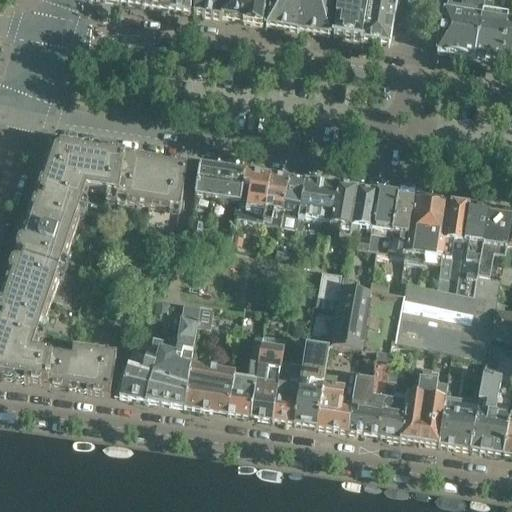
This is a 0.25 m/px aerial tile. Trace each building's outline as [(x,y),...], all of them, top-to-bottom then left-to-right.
[(120,0),(119,6),(120,6),(142,9),(143,0),(120,0)] [(166,14),(168,0),(143,0),(142,9),(142,10),(166,14)] [(190,17),(193,0),(168,0),(166,14),(168,14),(190,17)] [(195,0),(193,17),(221,21),(224,0),(195,0)] [(224,0),(221,21),(222,22),(222,21),(243,24),(243,25),(245,26),(251,27),(252,26),(263,28),(267,0),(224,0)] [(270,0),(266,29),(268,29),(269,28),(297,33),(302,0),(270,0)] [(302,0),(297,33),(297,34),(300,34),(330,38),(335,0),(302,0)] [(339,0),(334,39),(363,43),(369,0),(368,0),(339,0)] [(369,0),(363,43),(389,48),(397,5),(397,0),(369,0)] [(445,15),(437,55),(474,61),(485,0),(472,0),(471,9),(447,6),(445,15)] [(501,64),(506,23),(508,14),(492,12),(494,0),(485,0),(474,61),(475,61),(475,60),(501,64)] [(511,24),(506,23),(501,64),(511,65),(511,24)] [(52,152),(0,305),(0,382),(47,390),(52,357),(36,355),(90,193),(108,197),(118,198),(125,158),(59,147),(52,152)] [(118,198),(108,197),(106,205),(179,216),(187,167),(125,158),(118,198)] [(201,169),(195,200),(240,207),(246,176),(238,175),(238,174),(212,170),(211,171),(201,169)] [(271,180),(246,176),(240,207),(237,221),(264,225),(267,213),(271,180)] [(271,180),(267,213),(264,225),(271,226),(270,228),(279,229),(282,231),(283,216),(289,182),(271,180)] [(289,182),(283,216),(282,231),(295,234),(299,219),(305,185),(289,182)] [(305,185),(299,219),(298,222),(330,227),(337,190),(305,185)] [(337,190),(330,227),(330,229),(341,231),(339,242),(349,244),(351,233),(351,230),(359,193),(337,190)] [(359,193),(351,230),(351,233),(349,244),(348,251),(368,255),(378,196),(359,193)] [(399,200),(378,196),(368,255),(377,256),(380,235),(393,236),(399,200)] [(399,200),(393,236),(390,250),(398,251),(398,256),(405,257),(414,202),(399,200)] [(450,208),(414,202),(405,257),(404,265),(423,268),(424,260),(442,262),(445,245),(450,208)] [(450,208),(445,245),(442,262),(451,263),(454,246),(464,247),(469,210),(450,208)] [(469,210),(464,247),(460,267),(479,271),(483,251),(490,213),(469,210)] [(511,216),(490,213),(483,251),(479,271),(477,281),(489,284),(495,253),(506,254),(511,225),(511,216)] [(204,226),(194,224),(190,245),(200,247),(204,226)] [(511,225),(506,254),(501,285),(501,287),(510,289),(511,278),(511,225)] [(293,262),(294,256),(278,253),(277,260),(293,262)] [(442,262),(437,296),(456,299),(458,286),(449,284),(451,263),(442,262)] [(322,277),(320,290),(318,301),(338,304),(342,280),(322,277)] [(456,299),(473,303),(477,281),(460,278),(458,286),(456,299)] [(407,290),(405,303),(396,349),(485,367),(487,367),(488,358),(491,342),(490,342),(495,314),(497,307),(501,287),(501,285),(489,284),(477,281),(473,303),(456,299),(437,296),(407,290)] [(405,303),(407,290),(389,287),(387,299),(405,303)] [(331,351),(361,356),(371,297),(341,291),(331,351)] [(371,297),(361,356),(390,361),(393,349),(396,349),(405,303),(387,299),(371,297)] [(337,313),(338,304),(319,301),(317,309),(337,313)] [(168,309),(156,307),(154,323),(165,325),(168,309)] [(504,316),(505,309),(497,307),(495,314),(504,316)] [(159,355),(146,405),(184,411),(190,372),(180,368),(181,361),(192,362),(197,327),(200,312),(184,309),(177,347),(178,348),(177,351),(162,347),(159,355)] [(337,315),(315,311),(314,318),(335,322),(337,315)] [(204,328),(207,313),(200,312),(199,317),(197,327),(204,328)] [(490,342),(491,342),(511,346),(511,317),(504,316),(495,314),(490,342)] [(256,384),(251,421),(273,424),(278,388),(282,367),(285,343),(263,341),(262,345),(256,384)] [(299,395),(294,427),(316,431),(322,395),(309,392),(310,387),(322,389),(330,346),(313,343),(311,351),(306,350),(299,391),(299,395)] [(128,370),(120,401),(146,405),(159,355),(162,347),(154,345),(150,360),(147,358),(143,374),(128,370)] [(52,357),(47,390),(110,399),(116,358),(74,351),(72,360),(52,357)] [(485,367),(483,378),(500,381),(502,370),(497,369),(499,361),(488,358),(487,367),(485,367)] [(384,403),(379,440),(400,444),(405,407),(406,398),(395,396),(399,364),(391,363),(384,403)] [(461,366),(453,364),(451,376),(460,377),(461,366)] [(234,375),(228,417),(251,421),(256,384),(258,368),(250,366),(248,383),(235,380),(235,376),(234,375)] [(278,388),(273,424),(294,427),(299,395),(299,391),(288,389),(291,368),(282,367),(278,388)] [(190,372),(184,411),(228,417),(234,375),(191,368),(190,372)] [(323,389),(322,394),(322,395),(316,431),(349,436),(357,377),(349,376),(347,384),(341,383),(341,381),(325,378),(323,389)] [(478,414),(477,419),(470,454),(502,459),(510,419),(495,417),(502,382),(500,381),(483,378),(478,403),(487,405),(485,415),(478,414)] [(356,382),(349,436),(379,440),(384,403),(372,401),(375,384),(372,384),(356,382)] [(406,398),(405,407),(400,444),(420,447),(430,383),(419,382),(417,400),(406,398)] [(430,383),(420,447),(439,449),(444,414),(445,404),(435,402),(438,385),(430,383)] [(444,414),(439,449),(470,454),(477,419),(444,414)] [(511,419),(510,419),(502,459),(511,460),(511,419)]
